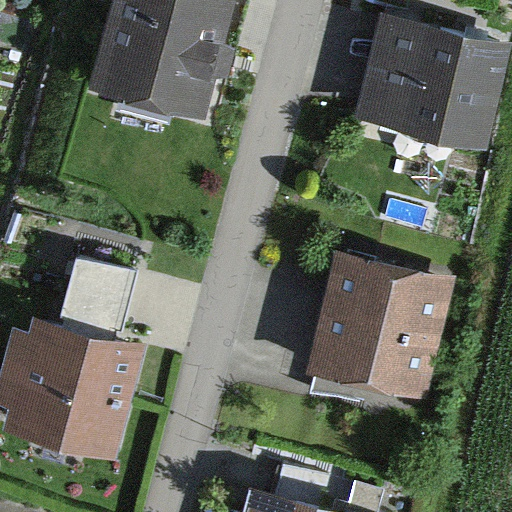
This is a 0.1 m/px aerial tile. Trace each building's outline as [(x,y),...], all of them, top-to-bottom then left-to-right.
[(212,0),(115,0),(94,98),(186,119),(212,0)] [(504,46),(380,17),(356,121),(479,150),(504,46)] [(448,277),(333,248),(302,369),(417,398),(448,277)] [(51,330),(19,321),(0,392),(0,424),(109,454),(136,354),(112,347),(131,278),(69,262),(51,330)] [(373,511),(377,497),(265,466),(252,511),(373,511)]
